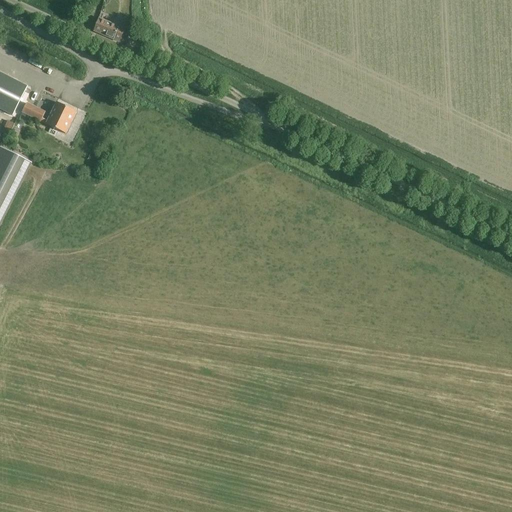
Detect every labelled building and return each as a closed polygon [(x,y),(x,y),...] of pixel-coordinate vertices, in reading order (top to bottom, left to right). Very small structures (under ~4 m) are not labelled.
[(98,19),(93,32),(119,43),(125,30),(119,27),(120,24),(114,21),(113,25),(98,19)] [(0,73),(0,109),(13,116),(27,88),(0,73)] [(65,133),(76,112),(57,103),(47,125),(65,133)] [(22,115),(27,118),(40,124),(46,112),(28,104),(22,115)] [(0,222),(30,163),(0,148),(0,222)]
